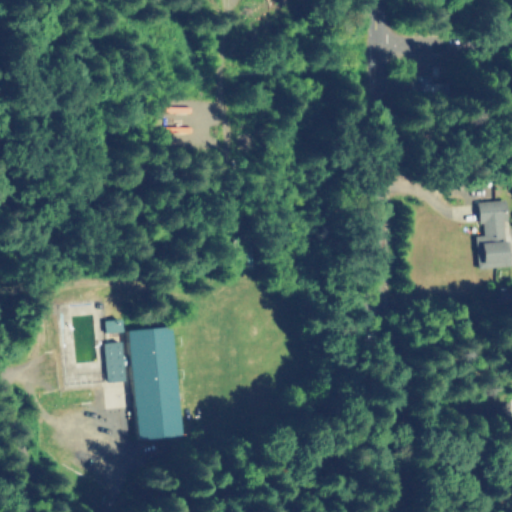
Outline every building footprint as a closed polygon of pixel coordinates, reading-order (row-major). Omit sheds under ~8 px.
[(444,78),(444,96),(427,96),(427,78),(444,78)] [(501,199),(502,221),(500,221),(500,235),(501,235),(501,259),(472,259),(472,236),(479,236),(479,221),(473,221),(472,200),(501,199)] [(73,340),(81,340),(80,332),(88,332),(87,316),(73,317),(73,340)] [(121,330),(119,318),(102,321),(104,333),(121,330)] [(134,440),(179,436),(169,326),(120,331),(121,341),(101,343),(105,382),(122,380),(121,366),(127,366),(134,440)]
